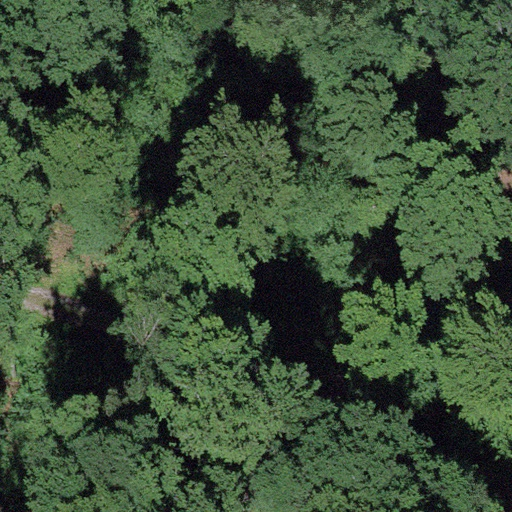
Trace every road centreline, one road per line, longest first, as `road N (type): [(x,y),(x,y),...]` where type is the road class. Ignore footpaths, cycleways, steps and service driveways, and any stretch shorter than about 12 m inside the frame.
road 1 (track): [(0,276),(178,294),(344,426)]
road 2 (track): [(511,353),(344,426)]
road 3 (track): [(344,426),(234,511)]
road 4 (track): [(344,426),(451,511)]
